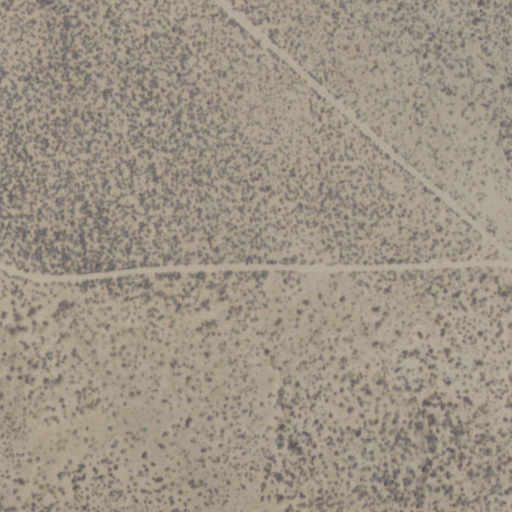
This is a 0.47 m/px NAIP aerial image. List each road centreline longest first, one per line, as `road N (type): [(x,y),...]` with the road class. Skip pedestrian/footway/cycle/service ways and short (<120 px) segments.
road 1 (track): [(511,269),(72,290),(22,289),(0,270)]
road 2 (track): [(511,255),(209,0)]
